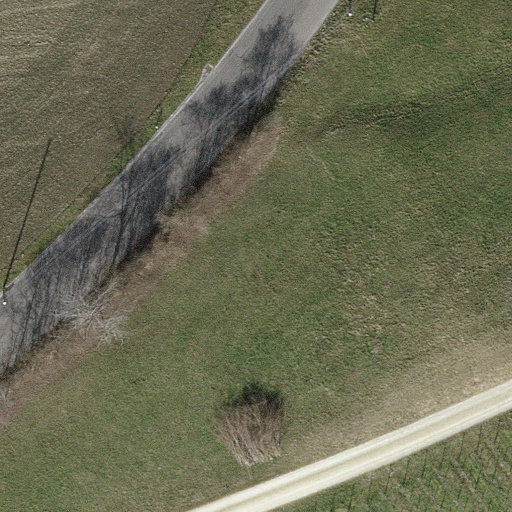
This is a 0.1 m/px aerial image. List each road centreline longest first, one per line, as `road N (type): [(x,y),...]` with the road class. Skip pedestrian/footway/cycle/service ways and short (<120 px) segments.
road 1 (tertiary): [(305,0),(237,93),(74,276),(0,338)]
road 2 (track): [(228,511),(511,393)]
